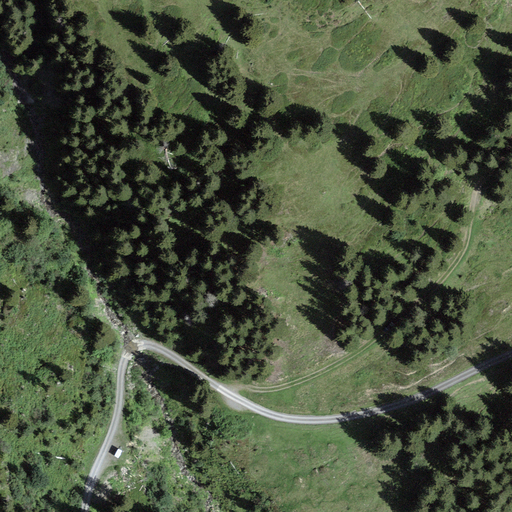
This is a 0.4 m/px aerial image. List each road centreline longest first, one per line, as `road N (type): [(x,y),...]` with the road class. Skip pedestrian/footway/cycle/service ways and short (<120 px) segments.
road 1 (unclassified): [(83,511),(115,418),(124,358),(139,344),(172,355),(254,407),(301,419),(379,410),(511,353)]
road 2 (track): [(511,144),(484,177),(467,250),(427,297),(326,369),(283,386),(227,392)]
